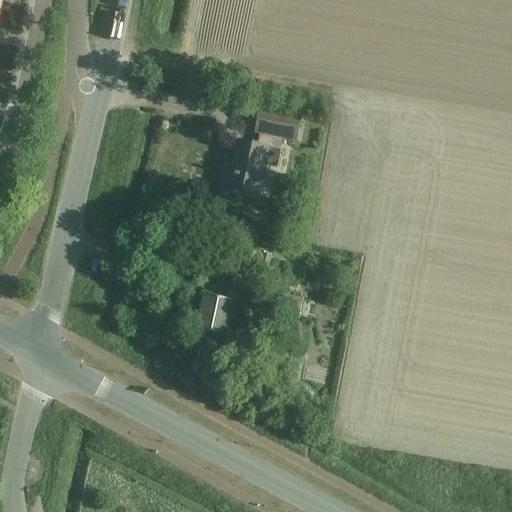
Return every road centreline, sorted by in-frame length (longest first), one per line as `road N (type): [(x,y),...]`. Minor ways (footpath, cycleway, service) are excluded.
road 1 (secondary): [(330,511),(40,355)]
road 2 (tertiary): [(40,355),(96,85)]
road 3 (residential): [(0,140),(9,135),(45,0)]
